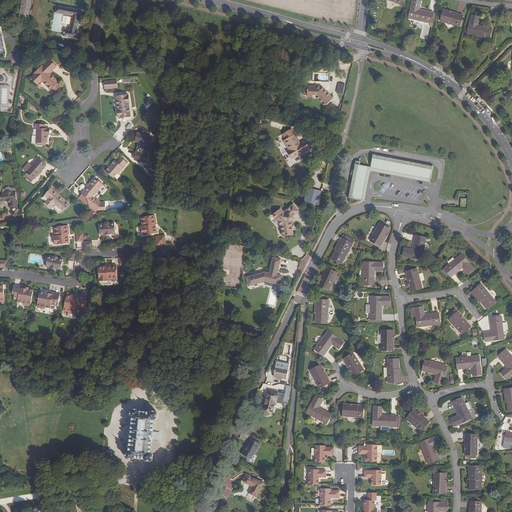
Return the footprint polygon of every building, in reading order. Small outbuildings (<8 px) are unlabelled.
[(22,0),(20,17),(28,18),(31,0),(22,0)] [(412,0),(408,18),(430,24),(433,13),(419,9),(420,1),(415,0),(412,0)] [(75,31),(77,25),(77,22),(78,17),(79,17),(81,10),(56,5),(55,12),(63,13),(72,15),(69,30),(64,29),(63,35),(75,38),(76,31),(75,31)] [(459,27),(462,15),(443,10),(440,21),(459,27)] [(63,13),(55,12),(54,11),(50,29),(61,32),(63,24),(61,24),(63,13)] [(475,21),(478,22),(479,17),(471,15),(467,34),(489,39),(491,28),(477,25),(474,24),(475,21)] [(52,90),(57,84),(58,83),(48,73),(56,66),(50,60),(43,67),(41,66),(35,73),(36,74),(31,79),(36,83),(40,78),(42,80),(52,90)] [(336,93),(342,94),(344,84),(338,83),(336,93)] [(57,84),(52,90),(54,93),(60,87),(57,84)] [(307,88),(307,96),(307,97),(315,97),(325,106),(333,98),(321,87),(307,86),(307,88)] [(127,96),(127,94),(116,96),(118,109),(117,110),(118,119),(130,117),(128,103),(130,103),(129,95),(127,96)] [(37,128),(36,144),(43,144),(43,143),(47,143),(48,134),(50,134),(50,128),(45,128),(45,124),(35,123),(35,128),(37,128)] [(121,123),(119,131),(128,133),(130,126),(121,123)] [(302,156),(311,149),(313,148),(308,140),(304,142),(304,144),(302,144),(300,145),(295,136),(294,136),(291,131),(284,136),(287,141),(283,144),(288,153),(287,153),(293,162),(302,156)] [(149,156),(144,155),(146,147),(148,147),(150,140),(148,139),(149,134),(142,132),(141,136),(137,135),(135,142),(139,143),(140,145),(136,160),(147,163),(149,156)] [(432,167),(373,155),(370,167),(430,179),(432,167)] [(26,173),(34,179),(46,165),(38,158),(31,166),(32,167),(26,173)] [(105,171),(114,178),(119,173),(124,168),(123,168),(127,163),(121,158),(117,163),(115,161),(110,166),(105,171)] [(361,200),(367,167),(359,165),(360,162),(355,162),(348,198),(361,200)] [(430,179),(370,167),(367,167),(361,200),(364,200),(370,171),(429,182),(430,179)] [(82,195),(78,198),(83,202),(85,200),(100,212),(106,212),(105,202),(100,202),(96,199),(96,200),(91,197),(102,184),(95,178),(87,187),(88,187),(82,195)] [(51,188),(45,196),(48,199),(45,203),(51,208),(55,204),(63,212),(70,204),(51,188)] [(16,197),(15,191),(15,190),(13,190),(12,191),(11,191),(10,190),(7,190),(5,193),(1,193),(0,196),(0,202),(6,201),(7,200),(9,201),(9,202),(10,209),(12,208),(12,209),(10,213),(16,217),(21,210),(19,207),(16,197)] [(284,225),(286,236),(296,234),(293,220),(296,217),(295,215),(301,210),(295,203),(286,211),(282,208),(275,215),(284,225)] [(149,232),(151,215),(143,215),(143,224),(141,224),(140,224),(141,233),(149,232)] [(114,235),(114,231),(113,231),(113,228),(114,227),(114,224),(108,224),(107,223),(105,223),(104,224),(99,225),(99,227),(97,229),(97,230),(98,231),(99,232),(99,235),(104,235),(105,236),(106,236),(107,236),(108,236),(109,235),(114,235)] [(390,229),(380,223),(370,241),(380,247),(390,229)] [(66,242),(65,236),(64,236),(64,233),(65,233),(66,233),(66,224),(53,225),(54,234),(52,234),(51,234),(52,243),(66,242)] [(166,245),(166,236),(157,236),(157,245),(166,245)] [(402,256),(421,260),(426,238),(415,236),(412,250),(404,248),(402,256)] [(337,252),(335,252),(331,259),(342,265),(355,240),(348,237),(346,241),(344,239),(337,252)] [(337,252),(344,239),(342,238),(335,252),(337,252)] [(466,268),(464,270),(467,274),(474,269),(462,254),(444,269),(451,277),(462,268),(464,266),(466,268)] [(59,263),(61,262),(61,259),(56,258),(55,257),(53,256),(51,258),(46,257),(46,259),(45,261),(44,263),(45,265),(45,268),(50,268),(51,270),(52,270),(53,270),(55,269),(60,270),(61,266),(59,265),(59,263)] [(278,271),(281,271),(284,258),(275,256),(272,272),(268,271),(250,278),(253,287),(269,281),(284,284),(286,274),(281,273),(278,273),(278,271)] [(377,268),(377,271),(382,271),(383,263),(363,262),(363,285),(374,285),(374,271),(374,268),(377,268)] [(109,277),(118,277),(118,265),(109,265),(109,266),(109,267),(106,267),(106,266),(100,266),(100,281),(109,280),(109,279),(109,277)] [(328,291),(337,273),(326,268),(317,285),(328,291)] [(422,288),(416,269),(405,272),(410,291),(422,288)] [(483,302),(481,303),(487,309),(495,302),(481,284),(473,290),(483,302)] [(25,305),(33,306),(34,292),(30,291),(30,289),(25,289),(25,291),(21,290),(21,289),(15,288),(14,297),(16,297),(15,300),(20,301),(19,302),(19,305),(25,305)] [(483,302),(473,290),(472,292),(481,303),(483,302)] [(53,305),(57,305),(57,303),(60,303),(61,294),(54,293),(54,295),(50,294),(50,292),(46,292),(45,293),(41,293),(39,307),(47,308),(52,309),(53,306),(53,305)] [(80,308),(84,309),(84,306),(87,306),(88,297),(82,296),(81,298),(77,297),(77,295),(73,295),(73,296),(68,295),(66,309),(74,311),(79,312),(79,309),(80,308)] [(385,302),(385,305),(389,305),(390,297),(371,297),(370,320),(381,320),(381,305),(381,302),(385,302)] [(318,315),(316,314),(315,323),(327,323),(328,301),(319,300),(318,315)] [(423,307),(414,308),(415,309),(410,310),(411,317),(416,316),(417,327),(434,325),(434,329),(439,328),(439,324),(440,324),(438,313),(424,315),(423,307)] [(471,326),(457,312),(448,320),(462,335),(471,326)] [(485,342),(504,339),(501,316),(490,318),(492,332),(484,333),(485,342)] [(336,344),(334,346),(338,349),(343,342),(328,331),(314,350),(323,356),(332,344),(333,342),(336,344)] [(381,335),(381,343),(381,350),(393,351),(393,331),(381,331),(381,335)] [(289,354),(292,347),(284,344),(281,351),(289,354)] [(506,372),(505,370),(500,373),(506,380),(511,374),(511,356),(506,349),(498,356),(507,368),(508,370),(506,372)] [(363,370),(353,353),(343,360),(353,376),(363,370)] [(397,367),(399,367),(399,359),(397,359),(396,359),(395,356),(387,357),(388,359),(387,359),(387,367),(387,377),(387,383),(397,382),(397,367)] [(475,370),(472,371),(473,376),(481,375),(479,356),(456,358),(457,369),(472,368),(475,367),(475,370)] [(442,385),(447,366),(425,360),(422,371),(436,374),(434,382),(442,385)] [(330,382),(321,365),(310,370),(319,388),(330,382)] [(288,368),(275,366),(273,376),(286,378),(288,368)] [(283,404),(283,401),(284,396),(285,394),(278,393),(278,392),(269,390),(266,405),(264,406),(263,407),(262,408),(262,410),(262,412),(264,414),(265,415),(267,415),(269,415),(271,414),(272,413),(273,411),(274,402),(283,404)] [(306,413),(326,424),(331,414),(319,407),(322,400),(315,396),(306,413)] [(456,419),(455,416),(450,419),(454,427),(471,419),(462,398),(452,402),(458,415),(459,417),(456,419)] [(363,406),(343,404),(342,416),(362,418),(363,406)] [(396,419),(396,416),(382,415),(382,407),(373,407),(372,426),(395,427),(398,427),(398,420),(396,419)] [(126,439),(125,441),(124,451),(126,452),(125,457),(127,459),(133,459),(134,458),(144,459),(145,461),(151,461),(152,460),(153,454),(151,452),(155,420),(157,418),(157,413),(155,411),(151,410),(150,411),(139,410),(138,409),(132,408),(130,410),(130,415),(128,416),(127,424),(127,426),(126,439)] [(406,419),(421,431),(429,422),(413,410),(406,419)] [(473,455),(475,455),(476,455),(477,435),(465,435),(464,455),(466,455),(466,457),(473,458),(473,455)] [(434,443),(435,446),(440,444),(437,436),(420,443),(428,464),(438,460),(433,447),(432,444),(434,443)] [(243,454),(252,458),(254,453),(255,454),(259,447),(261,443),(260,442),(251,438),(249,442),(246,449),(244,449),(243,452),(243,454)] [(324,456),(324,455),(325,455),(334,455),(334,447),(325,447),(325,445),(315,445),(315,462),(325,462),(325,457),(324,456)] [(377,445),(367,445),(367,447),(358,446),(358,454),(367,454),(368,454),(368,455),(367,456),(367,461),(377,462),(377,445)] [(471,481),(469,481),(469,489),(480,489),(481,467),(472,466),(471,481)] [(319,479),(318,479),(318,477),(319,477),(326,477),(326,470),(319,470),(309,469),(309,484),(319,485),(319,479)] [(371,471),(364,471),(364,478),(371,478),(372,478),(372,479),(371,479),(371,485),(381,485),(381,470),(371,470),(371,471)] [(446,474),(434,473),(433,493),(445,494),(446,474)] [(247,474),(243,482),(253,486),(249,493),(257,497),(264,483),(247,474)] [(330,498),(331,498),(339,498),(339,491),(331,490),(331,489),(321,488),(320,505),(330,505),(330,500),(330,499),(330,498)] [(376,493),(368,493),(368,500),(364,500),(364,506),(365,506),(365,509),(364,509),(363,511),(377,511),(378,509),(374,509),(375,500),(376,501),(376,493)] [(480,511),(481,502),(469,502),(468,511),(480,511)] [(447,511),(447,503),(428,503),(427,511),(438,511),(439,511),(447,511)]
